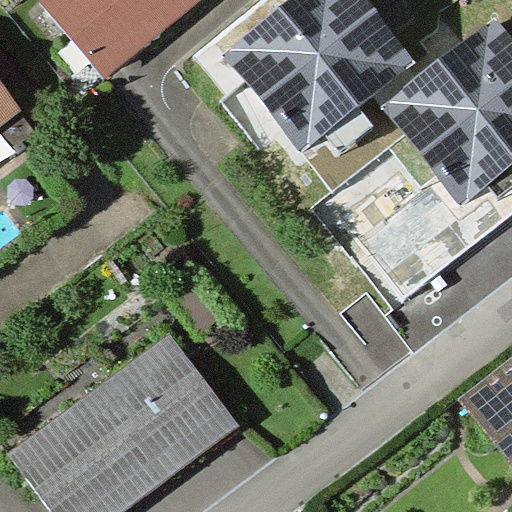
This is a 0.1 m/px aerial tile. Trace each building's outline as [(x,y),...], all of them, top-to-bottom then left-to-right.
[(63,0),(53,8),(116,86),(222,0),(63,0)] [(407,59),(359,0),(301,0),(229,57),(299,145),(407,59)] [(511,160),(511,46),(493,23),(390,104),(464,198),(511,160)] [(0,68),(0,144),(37,117),(0,68)] [(180,340),(18,461),(56,511),(149,511),(252,436),(180,340)] [(511,376),(469,409),(511,465),(511,376)]
